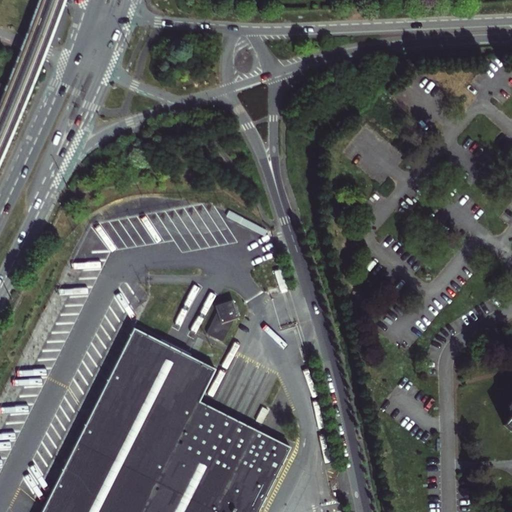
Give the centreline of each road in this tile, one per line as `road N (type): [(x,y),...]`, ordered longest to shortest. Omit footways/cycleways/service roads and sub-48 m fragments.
road 1 (residential): [(363,511),(321,329),(281,207)]
road 2 (secondary): [(511,21),(248,30)]
road 3 (secondary): [(274,73),(376,46),(511,36)]
road 4 (residential): [(511,303),(452,342),(445,363),(447,511)]
road 5 (primary): [(72,61),(0,213)]
road 6 (residential): [(32,223),(86,66)]
road 7 (primary): [(56,177),(96,137),(196,99)]
road 8 (residential): [(281,207),(274,73)]
road 9 (residential): [(226,88),(281,207)]
